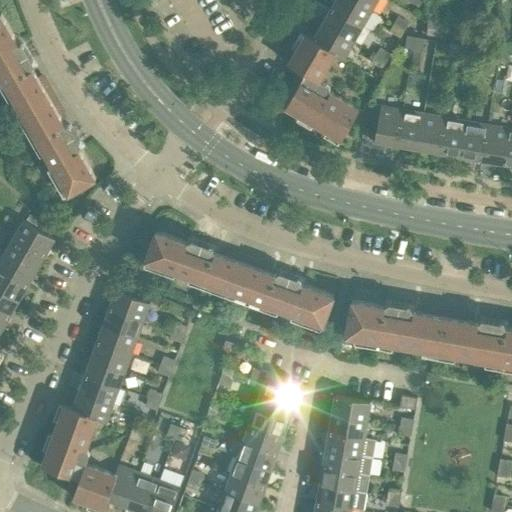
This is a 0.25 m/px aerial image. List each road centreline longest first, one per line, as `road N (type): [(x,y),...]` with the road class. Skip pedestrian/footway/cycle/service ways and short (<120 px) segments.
road 1 (residential): [(154,178),(276,239),(511,293)]
road 2 (tertiary): [(511,234),(282,185),(190,131)]
road 3 (residential): [(0,461),(89,266),(154,178)]
road 4 (residential): [(38,0),(63,63),(154,178)]
road 5 (tertiary): [(190,131),(142,80),(99,0)]
road 6 (residential): [(284,511),(325,363)]
